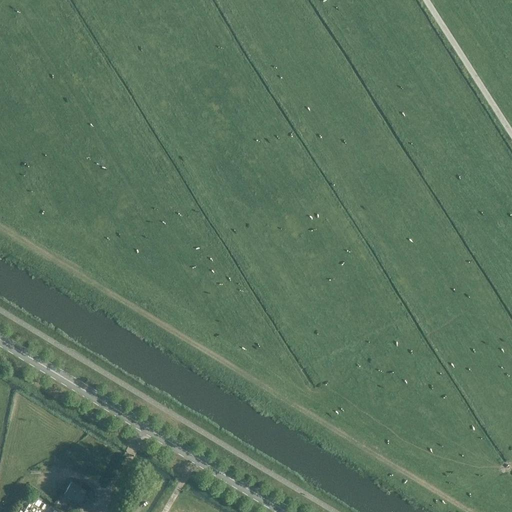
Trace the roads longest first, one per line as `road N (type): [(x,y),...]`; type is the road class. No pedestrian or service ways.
road 1 (track): [(468,511),(0,229)]
road 2 (secondary): [(283,511),(0,341)]
road 3 (track): [(511,134),(426,0)]
